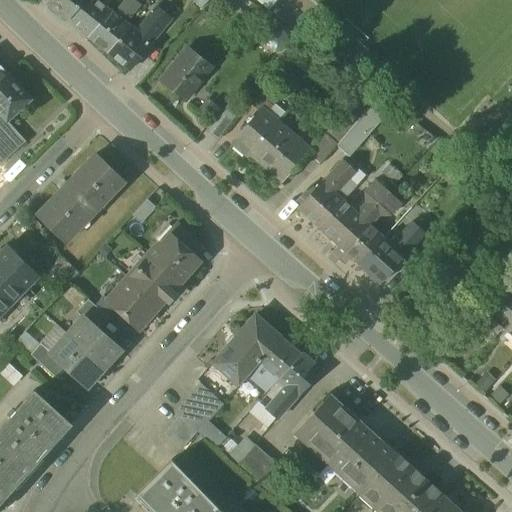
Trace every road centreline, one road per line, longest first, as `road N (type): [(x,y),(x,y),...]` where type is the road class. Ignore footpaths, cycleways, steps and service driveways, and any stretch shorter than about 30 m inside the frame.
road 1 (residential): [(268,243),(55,487)]
road 2 (residential): [(511,456),(268,243)]
road 3 (residential): [(268,243),(114,104)]
road 4 (residential): [(0,220),(114,104)]
road 5 (residential): [(114,104),(9,0)]
